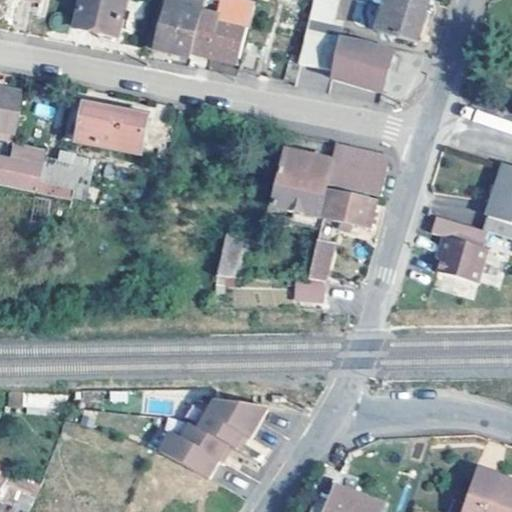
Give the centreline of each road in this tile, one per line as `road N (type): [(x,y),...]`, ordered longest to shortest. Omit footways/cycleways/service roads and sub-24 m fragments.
road 1 (residential): [(0,52),(318,110),(425,138)]
road 2 (residential): [(335,412),(364,345),(425,138)]
road 3 (residential): [(335,412),(427,410),(511,425)]
road 4 (residential): [(425,138),(467,0)]
road 5 (residential): [(263,511),(335,412)]
